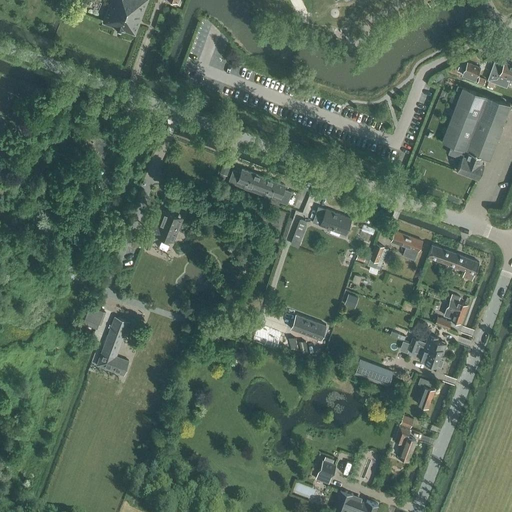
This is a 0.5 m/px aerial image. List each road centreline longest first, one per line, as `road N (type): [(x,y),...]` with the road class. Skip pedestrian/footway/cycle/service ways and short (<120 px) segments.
road 1 (unclassified): [(511,240),(173,111)]
road 2 (unclassified): [(416,511),(511,260)]
road 3 (unclassified): [(0,45),(173,111)]
